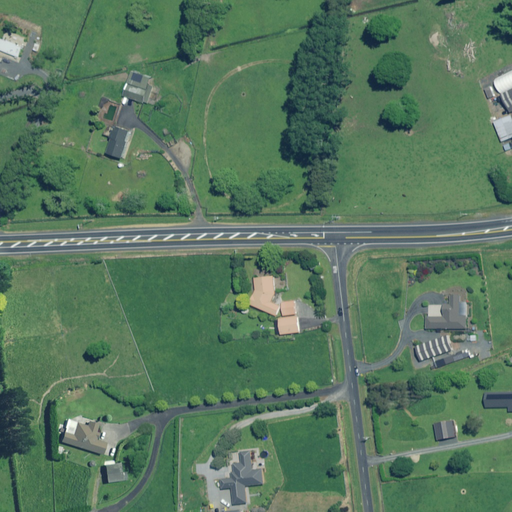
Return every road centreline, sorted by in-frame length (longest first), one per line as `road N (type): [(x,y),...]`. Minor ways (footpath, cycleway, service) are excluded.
road 1 (primary): [(0,244),(335,234)]
road 2 (unclassified): [(368,511),(335,234)]
road 3 (unknown): [(353,391),(165,420)]
road 4 (primary): [(335,234),(511,226)]
road 5 (unknown): [(363,467),(511,441)]
